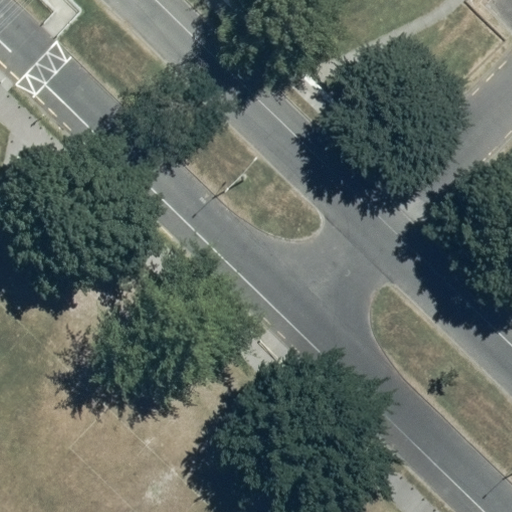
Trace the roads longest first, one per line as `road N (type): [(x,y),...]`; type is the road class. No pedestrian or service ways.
road 1 (tertiary): [(300,304),(0,24)]
road 2 (tertiary): [(123,0),(372,237)]
road 3 (tertiary): [(499,511),(300,304)]
road 4 (tertiary): [(372,237),(511,373)]
